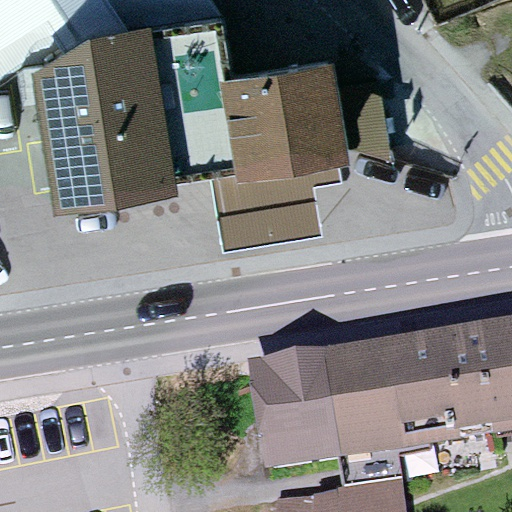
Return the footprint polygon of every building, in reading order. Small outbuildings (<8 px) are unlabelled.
[(210,0),(0,0),(0,81),(16,70),(67,31),(212,2),(210,0)] [(67,31),(16,70),(39,218),(211,188),(310,172),(348,165),(330,57),(223,71),(212,2),(67,31)] [(310,172),(211,188),(222,256),(321,239),(310,172)] [(511,333),(251,376),(267,473),(511,433),(511,333)] [(281,511),(411,511),(405,473),(279,495),(281,511)]
